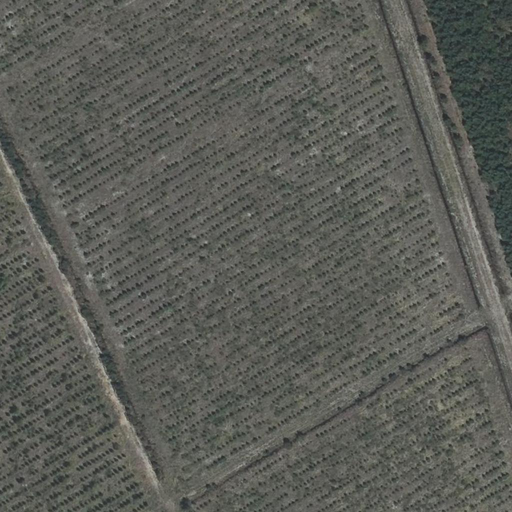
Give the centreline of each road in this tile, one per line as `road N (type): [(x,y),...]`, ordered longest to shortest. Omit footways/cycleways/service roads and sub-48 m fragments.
road 1 (track): [(511,384),(389,0)]
road 2 (track): [(170,511),(492,320)]
